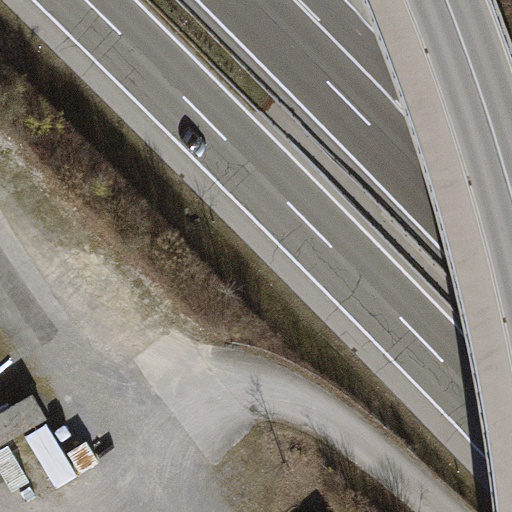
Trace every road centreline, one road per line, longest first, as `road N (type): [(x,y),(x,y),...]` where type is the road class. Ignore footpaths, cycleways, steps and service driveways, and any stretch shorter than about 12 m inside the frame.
road 1 (motorway): [(81,0),(511,434)]
road 2 (motorway): [(421,178),(245,0)]
road 3 (secondary): [(444,0),(511,194)]
road 4 (motorway): [(511,274),(421,178)]
